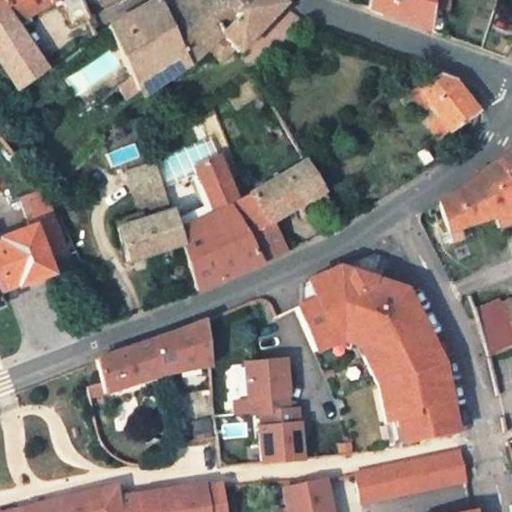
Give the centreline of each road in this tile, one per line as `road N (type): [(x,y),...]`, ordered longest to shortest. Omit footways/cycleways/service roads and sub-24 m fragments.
road 1 (tertiary): [(0,382),(393,211)]
road 2 (residential): [(393,211),(458,350),(495,511)]
road 3 (tertiary): [(302,0),(511,82)]
road 4 (residential): [(0,500),(131,474),(217,472)]
road 5 (tertiary): [(393,211),(511,117)]
